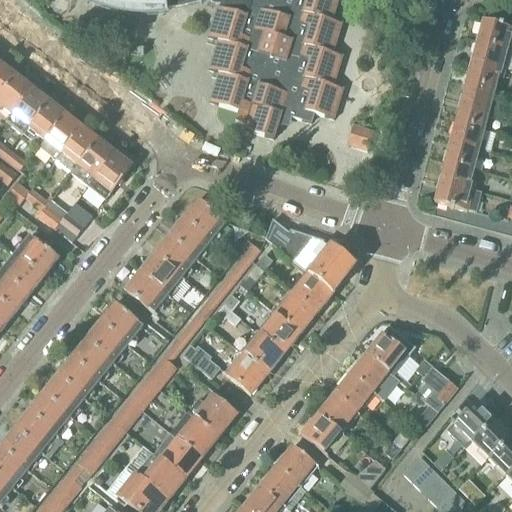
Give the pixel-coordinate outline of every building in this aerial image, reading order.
[(88,0),(87,2),(93,5),(99,7),(105,9),(112,11),(118,12),(125,14),(132,15),(138,15),(145,15),(152,16),(158,15),(163,15),(170,14),(176,13),(183,11),(189,10),(196,8),(202,5),(201,4),(200,2),(202,0),(207,0),(208,1),(210,3),(213,5),(216,6),(220,5),(219,9),(217,8),(207,39),(217,42),(207,71),(217,74),(208,104),(238,113),(235,123),(245,126),(243,132),(273,141),(278,126),(279,125),(281,116),(292,119),(311,125),(314,116),(333,122),(342,95),(343,91),(333,88),(342,59),(332,55),(342,26),(332,23),(339,0),(88,0)] [(511,29),(483,22),(478,42),(509,51),(511,40),(511,29)] [(478,42),(472,62),(504,71),(509,51),(478,42)] [(472,62),(467,83),(495,90),(497,80),(502,81),(504,71),(472,62)] [(0,66),(0,98),(15,79),(0,66)] [(15,79),(0,98),(0,107),(12,117),(32,91),(15,79)] [(467,83),(461,103),(495,112),(497,103),(492,102),(495,90),(467,83)] [(12,117),(6,124),(23,137),(29,129),(48,105),(32,91),(12,117)] [(461,103),(456,123),(484,131),(487,121),(492,122),(495,112),(461,103)] [(48,105),(29,129),(46,142),(65,117),(48,105)] [(40,150),(57,163),(81,130),(65,117),(46,142),(40,150)] [(456,123),(450,143),(484,152),(486,143),(482,142),(484,131),(456,123)] [(352,127),(349,137),(359,140),(356,150),(367,154),(373,133),(370,132),(352,127)] [(57,163),(56,164),(72,177),(72,176),(98,143),(81,130),(57,163)] [(98,143),(72,176),(89,189),(114,156),(98,143)] [(450,143),(445,164),(473,171),(476,161),(481,162),(484,152),(450,143)] [(0,146),(0,158),(7,164),(13,156),(0,146)] [(13,156),(7,164),(20,174),(26,166),(13,156)] [(114,156),(89,189),(106,202),(112,194),(131,169),(114,156)] [(445,164),(439,184),(472,193),(475,184),(470,183),(473,171),(445,164)] [(0,181),(8,188),(16,177),(0,165),(0,181)] [(439,184),(433,204),(467,213),(467,212),(475,214),(480,195),(472,193),(439,184)] [(17,187),(7,200),(11,203),(12,204),(17,207),(19,209),(22,206),(26,201),(29,196),(21,190),(17,187)] [(29,196),(26,201),(36,210),(42,214),(49,206),(32,193),(30,195),(29,196)] [(197,202),(183,221),(212,244),(226,225),(197,202)] [(49,206),(42,214),(50,220),(56,212),(49,206)] [(74,206),(67,216),(84,229),(92,219),(74,206)] [(67,216),(59,226),(77,239),(84,229),(67,216)] [(183,221),(168,239),(197,262),(212,244),(183,221)] [(272,222),(265,242),(293,265),(306,276),(332,296),(343,282),(354,269),(353,268),(357,254),(290,232),(289,233),(288,235),(284,232),(272,222)] [(29,237),(14,255),(44,278),(57,261),(29,237)] [(168,239),(154,257),(182,280),(197,262),(168,239)] [(252,247),(244,257),(251,262),(259,253),(252,247)] [(14,255),(0,272),(0,273),(29,296),(44,278),(14,255)] [(154,257),(139,275),(168,298),(182,280),(154,257)] [(244,257),(236,267),(243,272),(251,262),(244,257)] [(263,258),(255,268),(264,275),(272,265),(263,258)] [(235,267),(228,276),(235,282),(243,272),(236,267),(235,267)] [(255,268),(246,279),(255,286),(264,275),(255,268)] [(0,273),(0,302),(15,314),(29,296),(0,273)] [(139,275),(124,294),(153,317),(168,298),(139,275)] [(228,276),(220,286),(227,292),(235,282),(228,276)] [(306,276),(291,295),(293,296),(316,315),(332,296),(306,276)] [(220,286),(212,296),(219,301),(227,292),(220,286)] [(212,296),(204,306),(212,311),(219,301),(212,296)] [(293,296),(277,316),(300,335),(316,315),(293,296)] [(230,298),(223,308),(232,315),(240,306),(230,298)] [(0,302),(0,332),(15,314),(0,302)] [(204,306),(197,315),(204,321),(212,311),(204,306)] [(114,308),(99,325),(128,349),(136,338),(142,331),(114,308)] [(223,308),(213,320),(222,327),(225,323),(234,331),(241,322),(232,315),(223,308)] [(197,315),(189,325),(196,331),(204,321),(197,315)] [(277,316),(261,336),(284,355),(300,335),(277,316)] [(99,325),(85,343),(114,367),(121,357),(128,349),(99,325)] [(189,325),(181,335),(188,341),(196,331),(189,325)] [(365,357),(387,376),(393,380),(409,360),(407,359),(414,350),(401,339),(388,329),(365,357)] [(181,335),(173,345),(180,350),(188,341),(181,335)] [(261,336),(244,356),(268,375),(284,355),(261,336)] [(85,343),(70,361),(99,385),(108,373),(114,367),(85,343)] [(173,345),(165,354),(172,360),(180,350),(173,345)] [(190,348),(181,358),(200,373),(212,381),(220,371),(209,362),(211,360),(198,348),(195,352),(190,348)] [(165,354),(158,364),(165,370),(168,365),(172,361),(172,360),(165,354)] [(244,356),(226,378),(250,397),(268,375),(244,356)] [(365,357),(349,378),(371,396),(381,404),(382,404),(397,384),(393,380),(387,376),(365,357)] [(70,361),(56,379),(85,403),(94,391),(99,385),(70,361)] [(158,364),(150,374),(157,379),(165,370),(158,364)] [(424,364),(416,374),(424,380),(423,381),(421,384),(424,387),(416,397),(429,407),(437,414),(456,390),(451,386),(447,383),(446,383),(433,373),(431,371),(432,370),(424,364)] [(157,379),(152,386),(158,391),(174,370),(168,365),(165,370),(157,379)] [(150,374),(142,383),(149,389),(152,386),(157,379),(150,374)] [(349,378),(333,398),(355,415),(371,396),(349,378)] [(56,379),(42,397),(70,421),(79,410),(85,403),(56,379)] [(142,383),(134,393),(142,399),(149,389),(142,383)] [(142,399),(135,407),(141,412),(158,391),(152,386),(149,389),(142,399)] [(134,393),(127,402),(134,408),(135,407),(142,399),(134,393)] [(42,397),(27,415),(56,438),(64,428),(70,421),(42,397)] [(333,398),(317,417),(339,435),(355,415),(333,398)] [(196,404),(190,412),(220,437),(235,418),(215,402),(213,400),(212,400),(204,410),(196,404)] [(127,402),(119,412),(126,418),(134,408),(127,402)] [(457,423),(448,432),(465,450),(472,444),(494,421),(476,404),(457,423)] [(118,428),(124,433),(141,412),(135,407),(134,408),(126,418),(118,428)] [(427,409),(417,421),(421,424),(422,424),(426,428),(435,416),(437,414),(429,407),(427,409)] [(119,412),(111,422),(118,428),(126,418),(119,412)] [(185,416),(172,433),(202,458),(220,437),(190,412),(189,412),(186,417),(185,416)] [(27,415),(13,433),(42,456),(49,447),(56,438),(27,415)] [(317,417),(300,438),(323,456),(328,449),(334,455),(346,440),(339,435),(317,417)] [(494,421),(472,444),(489,460),(511,438),(494,421)] [(111,422),(103,431),(111,437),(118,428),(111,422)] [(103,447),(101,449),(107,454),(124,433),(118,428),(111,437),(103,447)] [(103,431),(96,441),(103,447),(111,437),(103,431)] [(13,433),(0,448),(0,451),(27,474),(35,465),(42,456),(13,433)] [(168,438),(155,455),(185,479),(202,458),(172,433),(168,438)] [(399,434),(391,444),(399,451),(408,441),(399,434)] [(511,439),(511,438),(489,460),(506,478),(511,471),(511,439)] [(96,441),(88,451),(95,457),(101,449),(103,447),(96,441)] [(391,444),(382,455),(391,462),(399,451),(391,444)] [(87,466),(83,472),(89,477),(107,454),(101,449),(95,457),(87,466)] [(292,449),(275,470),(297,487),(314,467),(292,449)] [(0,451),(0,481),(13,492),(20,483),(27,474),(0,451)] [(88,451),(80,460),(87,466),(95,457),(88,451)] [(155,455),(139,476),(168,500),(185,479),(155,455)] [(419,459),(403,476),(411,485),(428,468),(419,459)] [(80,460),(72,470),(80,476),(83,472),(87,466),(80,460)] [(374,463),(356,479),(367,491),(383,471),(374,463)] [(428,468),(411,485),(420,494),(437,477),(428,468)] [(72,470),(65,480),(72,485),(73,484),(80,476),(72,470)] [(275,470),(259,490),(286,511),(289,511),(305,493),(297,487),(275,470)] [(139,476),(119,500),(127,506),(134,511),(158,511),(168,500),(139,476)] [(437,477),(420,494),(428,502),(445,485),(437,477)] [(65,480),(57,489),(64,495),(72,485),(65,480)] [(0,481),(0,508),(5,502),(13,492),(0,481)] [(64,495),(57,505),(63,509),(79,489),(73,484),(72,485),(64,495)] [(445,485),(428,502),(436,510),(453,492),(445,485)] [(57,489),(49,499),(57,505),(64,495),(57,489)] [(286,511),(259,490),(243,510),(245,511),(286,511)] [(436,511),(460,511),(464,503),(455,494),(453,492),(436,510),(437,511),(436,511)] [(362,507),(357,511),(374,511),(381,503),(372,495),(362,507)] [(49,499),(41,508),(45,511),(50,511),(57,505),(49,499)] [(346,500),(339,511),(357,511),(362,507),(346,500)] [(381,503),(374,511),(388,511),(390,510),(381,503)]
